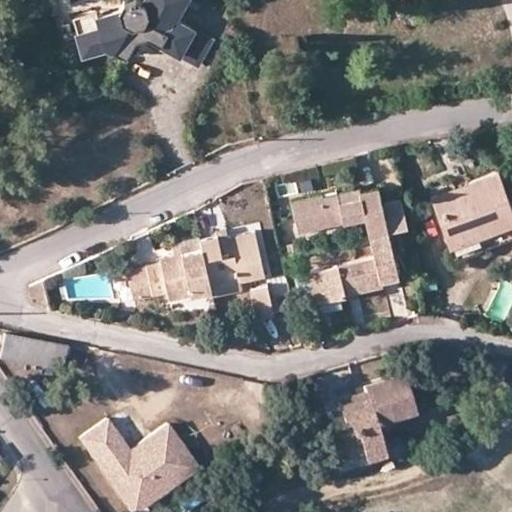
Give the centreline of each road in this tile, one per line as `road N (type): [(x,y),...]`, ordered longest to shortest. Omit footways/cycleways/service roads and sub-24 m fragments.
road 1 (residential): [(511,109),(241,159),(0,273)]
road 2 (residential): [(0,303),(284,373),(419,338),(460,336),(511,350)]
